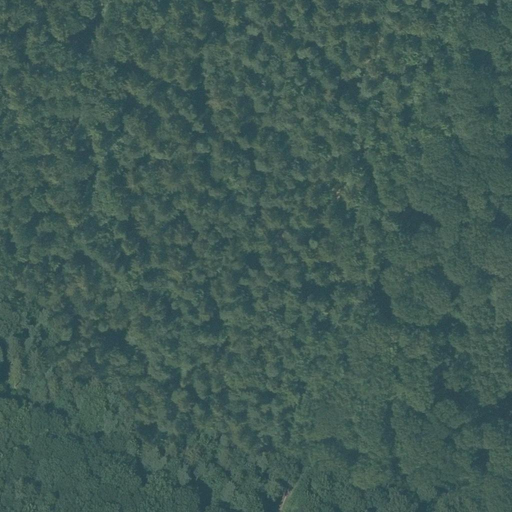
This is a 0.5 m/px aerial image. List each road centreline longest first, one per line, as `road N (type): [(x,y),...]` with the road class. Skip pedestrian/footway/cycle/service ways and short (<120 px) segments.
road 1 (track): [(275,511),(497,0)]
road 2 (track): [(208,511),(140,488),(50,411),(0,406)]
